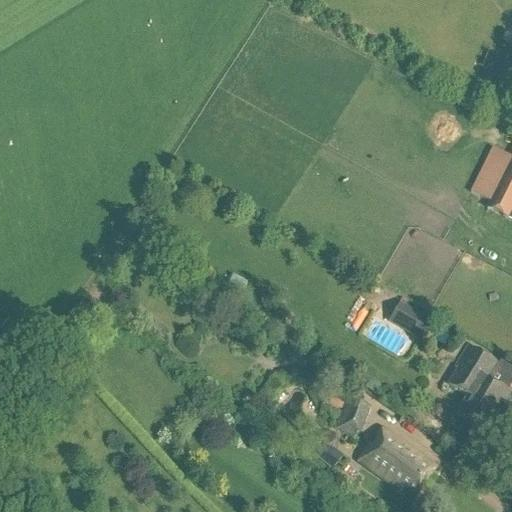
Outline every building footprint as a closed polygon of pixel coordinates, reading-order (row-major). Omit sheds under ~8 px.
[(511,157),(483,214),(505,225),(511,211),(511,157)] [(408,297),(432,309),(442,288),(419,276),(408,297)] [(390,326),(421,344),(433,324),(402,306),(390,326)] [(451,417),(481,436),(483,433),(486,435),(497,417),(495,416),(508,395),(511,386),(511,372),(497,364),(496,366),(466,347),(454,366),(456,368),(444,388),(462,399),(451,417)] [(337,434),(357,441),(358,436),(363,438),(372,412),(348,403),(337,434)] [(436,471),(382,433),(359,465),(401,495),(404,492),(415,500),(436,471)]
